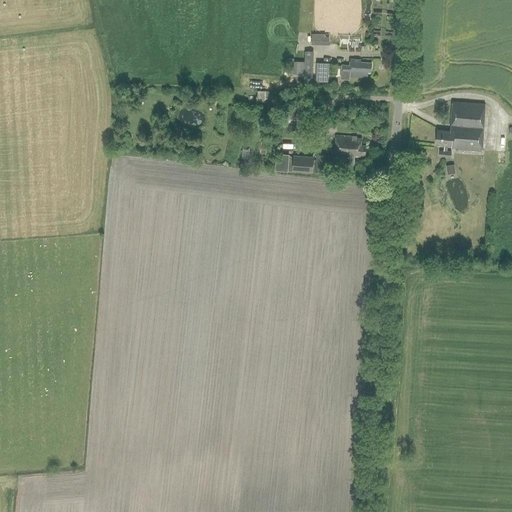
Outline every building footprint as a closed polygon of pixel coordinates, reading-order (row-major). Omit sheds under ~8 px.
[(304,82),(312,83),(314,52),(305,51),(305,62),(289,61),(288,73),(304,74),(304,82)] [(350,80),(350,76),(367,78),(368,72),(371,72),(372,63),(361,62),(361,60),(351,59),(351,60),(349,60),(349,65),(342,65),(341,79),(350,80)] [(316,64),(316,82),(328,82),(329,64),(316,64)] [(329,74),(337,75),(337,65),(330,64),(329,74)] [(447,151),(448,146),(451,146),(451,149),(481,151),(485,104),(453,102),(450,130),(438,129),(437,145),(444,145),(443,151),(440,151),(439,157),(451,158),(451,152),(447,151)] [(352,165),(353,157),(360,158),(360,155),(365,155),(365,145),(361,145),(361,138),(356,138),(356,136),(352,135),(352,137),(343,136),(343,137),(336,137),(335,153),(335,155),(345,156),(344,165),(352,165)] [(314,157),(293,155),(292,171),(313,173),(314,157)] [(328,174),(329,156),(316,155),(315,173),(328,174)] [(447,175),(455,174),(454,165),(446,166),(447,175)]
